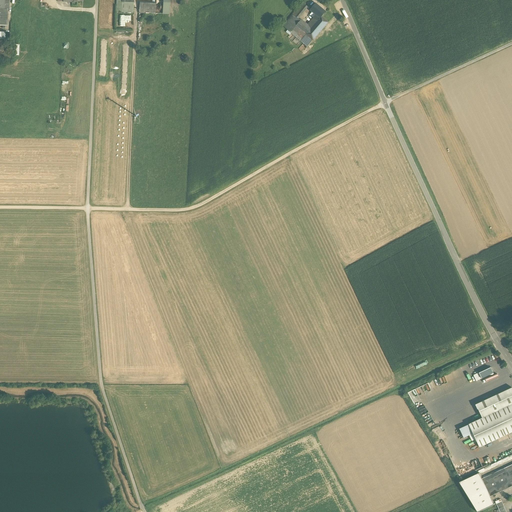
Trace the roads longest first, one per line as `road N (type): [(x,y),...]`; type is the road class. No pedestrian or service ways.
road 1 (unclassified): [(343,0),(511,366)]
road 2 (track): [(87,209),(100,379),(144,511)]
road 3 (track): [(127,209),(192,208),(385,104)]
road 4 (track): [(96,0),(87,209)]
road 5 (track): [(127,209),(138,31)]
road 6 (track): [(511,47),(385,104)]
